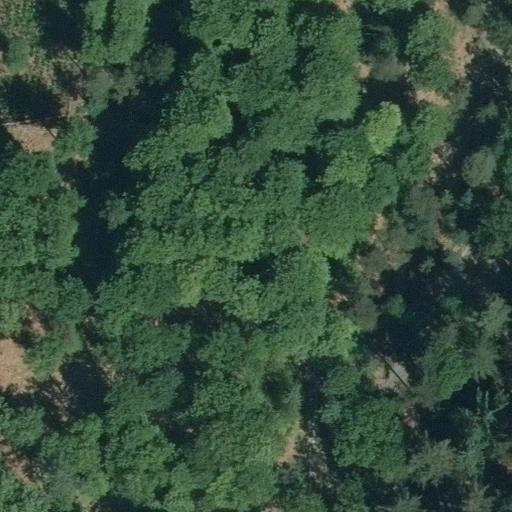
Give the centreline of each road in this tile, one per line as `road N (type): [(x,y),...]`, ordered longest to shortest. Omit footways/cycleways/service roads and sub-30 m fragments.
road 1 (track): [(314,511),(297,0)]
road 2 (track): [(511,171),(356,432),(273,493),(272,511)]
road 3 (track): [(239,511),(192,487),(80,492),(0,466)]
